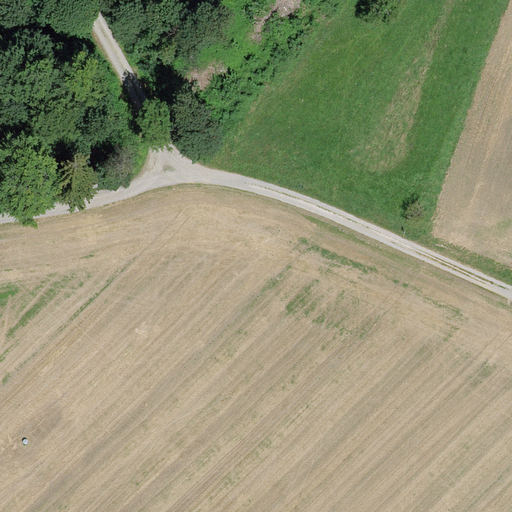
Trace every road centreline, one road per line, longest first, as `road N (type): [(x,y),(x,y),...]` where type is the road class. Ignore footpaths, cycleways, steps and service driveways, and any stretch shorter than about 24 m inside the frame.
road 1 (track): [(511,293),(308,205),(183,172),(101,198),(0,216)]
road 2 (track): [(183,172),(86,0)]
